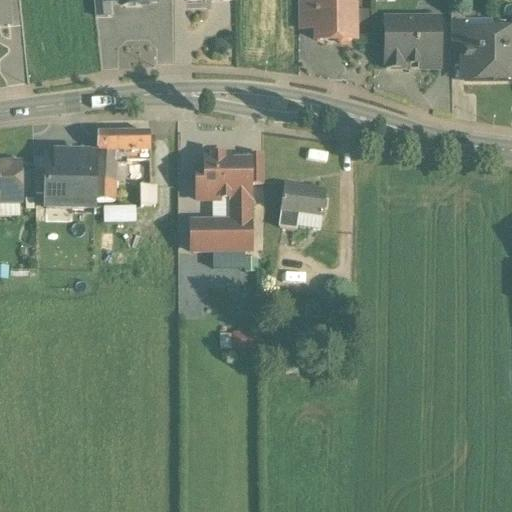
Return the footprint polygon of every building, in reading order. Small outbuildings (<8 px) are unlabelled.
[(6,0),(0,0),(0,22),(9,22),(6,0)] [(112,12),(112,0),(107,0),(106,0),(95,0),(97,13),(112,12)] [(298,0),(299,22),(316,23),(318,22),(317,0),(298,0)] [(354,34),(353,0),(317,0),(318,22),(316,23),(316,35),(337,34),(340,38),(347,37),(351,34),(354,34)] [(405,22),(405,15),(387,15),(387,63),(406,63),(405,59),(404,59),(403,22),(405,22)] [(439,59),(438,15),(405,15),(405,22),(403,22),(404,59),(405,59),(439,59)] [(465,20),(451,20),(452,46),(463,46),(463,28),(465,28),(465,20)] [(511,27),(465,28),(463,28),(463,46),(463,73),(511,72),(511,27)] [(149,128),(96,129),(97,130),(96,149),(96,150),(97,166),(115,166),(114,145),(123,145),(124,145),(149,146),(149,128)] [(149,146),(124,145),(125,153),(141,153),(150,153),(149,146)] [(96,150),(46,148),(46,152),(46,188),(46,202),(48,202),(48,196),(71,197),(71,203),(95,203),(96,195),(96,177),(97,166),(96,150)] [(264,178),(264,149),(247,149),(247,157),(249,157),(249,179),(264,178)] [(247,157),(229,158),(229,150),(205,151),(205,168),(197,168),(197,195),(231,195),(232,218),(191,219),(192,247),(250,246),(249,179),(249,157),(247,157)] [(46,152),(33,152),(34,188),(46,188),(46,152)] [(17,162),(0,161),(0,197),(18,198),(17,162)] [(113,195),(115,166),(97,166),(96,177),(97,177),(96,177),(96,195),(113,195)] [(150,177),(141,177),(141,198),(155,199),(156,179),(150,179),(150,177)] [(301,182),(285,179),(281,207),(282,207),(280,222),(296,224),(298,209),(323,213),(326,191),(300,187),(301,182)] [(265,340),(245,341),(246,352),(265,352),(265,340)]
